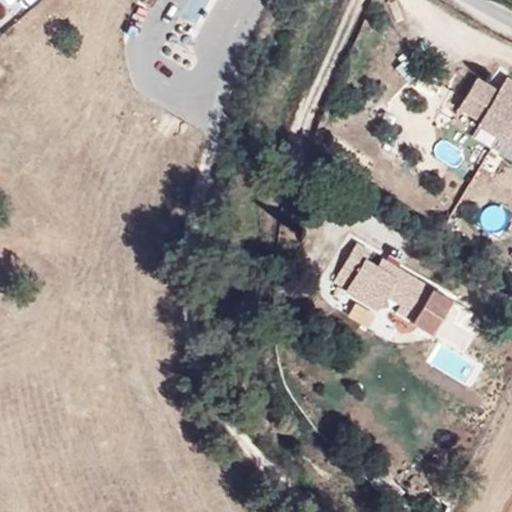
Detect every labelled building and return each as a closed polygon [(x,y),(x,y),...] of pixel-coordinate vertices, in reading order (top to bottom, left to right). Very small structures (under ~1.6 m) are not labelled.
[(0,0),(0,4),(14,12),(21,0),(0,0)] [(405,56),(395,66),(411,84),(422,74),(405,56)] [(511,82),(510,82),(504,95),(481,84),(467,114),(489,125),(487,129),(511,141),(511,82)] [(490,226),(507,230),(511,213),(495,209),(490,226)] [(383,316),(390,305),(433,332),(454,299),(406,269),(400,278),(372,260),(374,255),(357,244),(342,269),(355,277),(346,293),(383,316)]
